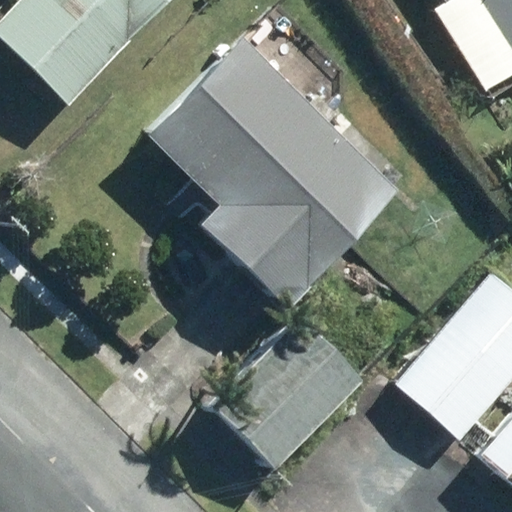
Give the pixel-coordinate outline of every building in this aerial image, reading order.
[(4,0),(0,4),(0,49),(54,103),(156,0),(4,0)] [(511,0),(463,0),(511,71),(511,70),(511,0)] [(123,132),(195,202),(174,223),(258,306),(374,187),(218,35),(123,132)] [(511,289),(492,273),(395,385),(461,442),(511,382),(511,289)] [(305,319),(214,408),(275,469),(365,381),(359,375),(305,319)] [(511,397),(464,453),(511,494),(511,397)]
